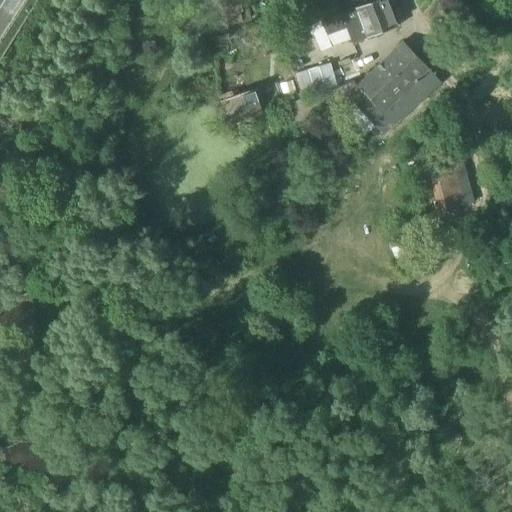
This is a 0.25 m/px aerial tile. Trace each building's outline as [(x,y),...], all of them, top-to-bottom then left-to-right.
[(353,44),(397,27),(386,0),(377,0),(340,14),(340,15),(321,22),(327,36),(347,29),(353,44)] [(248,8),(243,10),(241,4),(228,7),(232,24),(247,20),(246,17),(250,16),(248,8)] [(418,87),(414,83),(428,69),(403,42),(356,86),(362,93),(353,102),(376,126),(418,87)] [(310,94),(334,85),(328,67),(304,74),(310,94)] [(317,115),(342,109),(334,85),(310,94),(317,115)] [(442,210),(461,204),(473,201),(465,171),(453,174),(434,180),(442,210)] [(216,263),(235,248),(227,237),(207,253),(216,263)] [(372,318),(353,325),(363,355),(382,349),(372,318)]
